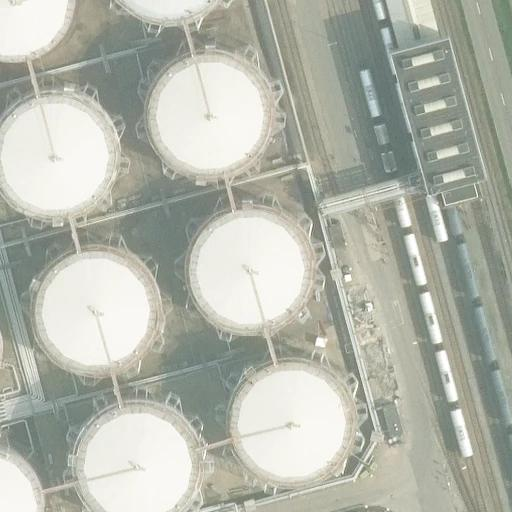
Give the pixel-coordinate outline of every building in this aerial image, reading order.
[(76,0),(0,0),(0,50),(3,52),(15,53),(27,52),(38,48),(49,43),(59,35),(67,25),(72,15),(76,3),(76,0)] [(136,0),(137,0),(144,4),(153,8),(167,10),(179,10),(189,7),(201,1),(203,0),(136,0)] [(384,0),(397,47),(390,48),(428,190),(438,187),(441,187),(445,202),(455,199),(473,194),(478,192),(473,178),(478,176),(486,174),(448,33),(441,34),(431,0),(384,0)] [(269,106),(269,105),(268,93),(265,82),(259,71),(252,63),(247,59),(241,54),(230,48),(220,46),(209,44),(197,46),(187,48),(176,54),(170,59),(165,63),(159,71),(153,82),(149,94),(148,106),(149,116),(153,128),(159,138),(165,147),(173,154),(184,160),(191,162),(197,164),(208,165),(218,164),(229,161),(240,156),(250,149),(257,141),(264,129),(267,118),(269,106)] [(117,147),(117,146),(116,134),(113,123),(108,113),(100,104),(91,95),(80,89),(74,87),(67,85),(57,84),(43,85),(31,88),(22,93),(12,101),(4,109),(0,116),(0,176),(1,180),(9,189),(19,198),(29,204),(35,206),(44,208),(52,209),(65,208),(78,204),(87,200),(97,192),(105,183),(111,173),(116,160),(117,147)] [(313,262),(313,261),(312,249),(308,237),(302,226),(298,220),(293,215),(284,207),(273,202),(262,198),(248,197),(236,198),(223,203),(212,209),(202,217),(194,228),(190,238),(186,250),(185,262),(187,274),(190,285),(196,296),(203,305),(212,312),(222,319),(231,322),(238,324),(247,324),(260,324),(271,321),(282,315),(287,312),(293,307),(302,296),(308,285),(311,274),(313,262)] [(158,304),(158,303),(157,290),(153,280),(150,273),(147,267),(140,259),(130,251),(121,246),(111,243),(99,241),(88,242),(75,245),(64,250),(54,258),(46,266),(40,277),(36,288),(34,302),(35,312),(38,323),(42,333),(50,344),(59,352),(70,359),(81,363),(94,365),(107,364),(114,362),(120,360),(131,354),(138,348),(146,339),(153,328),(156,317),(158,304)] [(380,342),(363,346),(370,374),(389,371),(380,342)] [(351,414),(351,413),(350,401),(346,389),(341,380),(333,370),(325,363),(315,357),(302,353),(291,352),(278,353),(265,357),(255,363),(248,369),(240,378),(234,389),(231,399),(229,412),(230,422),(232,433),(237,442),(245,454),(253,461),(263,468),(272,471),(280,473),(288,474),(301,473),(311,470),(322,465),(332,457),(340,448),(346,438),(350,427),(351,414)] [(200,459),(200,458),(199,448),(196,435),(190,423),(182,414),(173,406),(163,400),(157,398),(149,396),(139,395),(126,396),(114,399),(104,404),(94,412),(89,417),(85,423),(79,434),(76,446),(74,456),(75,468),(79,480),(85,493),(92,501),(101,509),(106,511),(168,511),(170,511),(181,503),(189,493),(195,482),(198,472),(200,459)] [(397,408),(383,412),(391,439),(404,436),(397,408)] [(44,498),(44,497),(43,485),(40,474),(34,464),(27,455),(16,446),(7,441),(0,438),(0,511),(41,511),(43,509),(44,498)] [(396,511),(393,502),(364,511),(396,511)]
